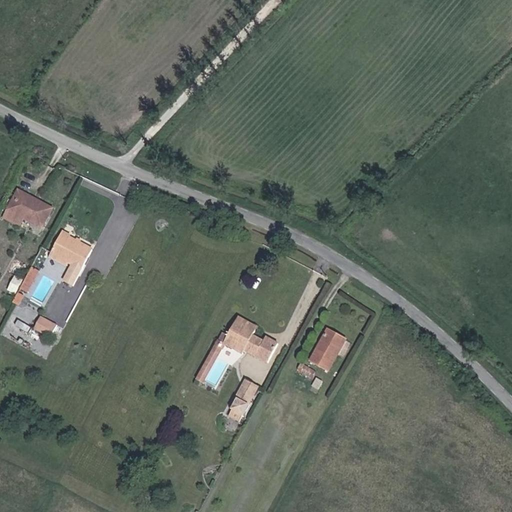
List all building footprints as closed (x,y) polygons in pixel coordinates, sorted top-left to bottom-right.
[(17,213),(19,215),(22,216),(32,197),(42,204),(43,201),(47,197),(31,189),(17,213)] [(22,216),(19,215),(13,223),(26,230),(31,222),(51,232),(62,212),(43,201),(42,204),(32,197),(22,216)] [(63,253),(83,264),(94,270),(106,249),(74,232),(63,253)] [(79,273),(83,264),(63,253),(58,262),(79,273)] [(21,303),(40,269),(33,265),(14,299),(21,303)] [(19,292),(23,277),(14,274),(10,289),(19,292)] [(47,301),(55,279),(42,274),(38,285),(32,283),(28,294),(47,301)] [(51,337),(59,323),(41,314),(33,328),(51,337)] [(269,326),(250,315),(236,341),(245,347),(249,340),(257,345),(254,349),(278,362),(289,341),(279,335),(277,339),(266,333),(269,326)] [(345,347),(353,331),(340,324),(323,354),(341,363),(349,349),(345,347)] [(358,334),(353,331),(345,347),(349,349),(358,334)] [(253,351),(254,349),(257,345),(249,340),(245,347),(253,351)] [(245,402),(248,404),(257,409),(267,390),(255,383),(245,402)] [(248,404),(238,422),(247,427),(257,409),(248,404)]
